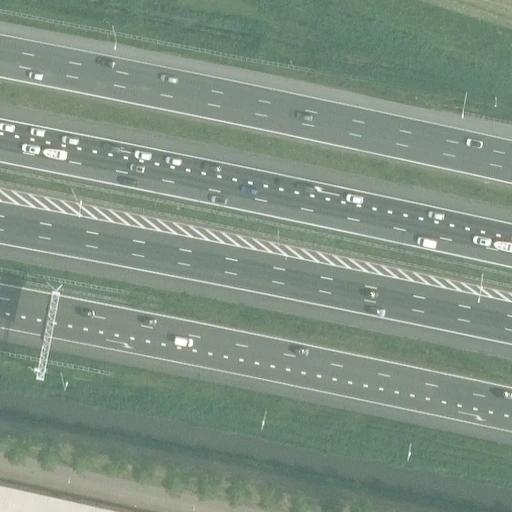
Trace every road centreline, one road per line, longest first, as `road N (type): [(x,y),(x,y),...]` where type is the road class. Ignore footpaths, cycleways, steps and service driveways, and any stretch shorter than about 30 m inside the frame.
road 1 (motorway): [(511,158),(0,49)]
road 2 (motorway): [(511,249),(0,141)]
road 3 (motorway): [(0,305),(511,411)]
road 4 (motorway): [(0,215),(511,318)]
road 5 (unclassified): [(0,473),(181,511)]
